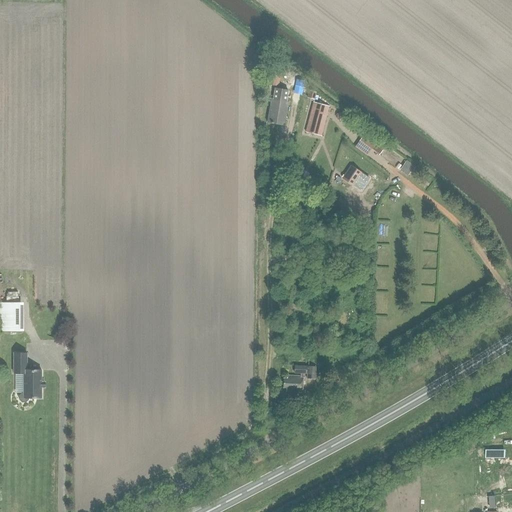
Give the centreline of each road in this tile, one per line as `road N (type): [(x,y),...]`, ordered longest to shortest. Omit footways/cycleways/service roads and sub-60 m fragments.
road 1 (unclassified): [(147,511),(511,301)]
road 2 (trunk): [(209,511),(511,341)]
road 3 (track): [(335,120),(460,227),(511,299)]
